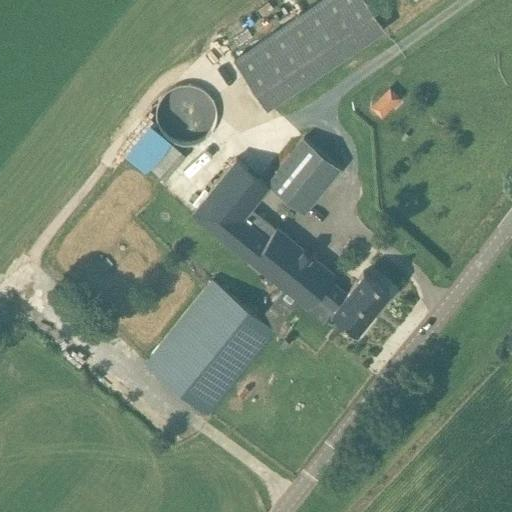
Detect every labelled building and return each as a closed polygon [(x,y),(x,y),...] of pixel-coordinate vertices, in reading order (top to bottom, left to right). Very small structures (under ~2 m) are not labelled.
[(364,0),(321,0),(234,60),(266,107),(383,27),(364,0)] [(178,85),(172,87),(167,90),(164,93),(162,95),(160,99),(158,102),(157,106),(156,108),(156,111),(155,115),(156,118),(156,122),(157,125),(158,128),(160,131),(163,135),(166,137),(168,139),(171,141),(174,143),(179,144),(186,145),(192,145),(196,143),(199,142),(204,139),(208,135),(211,132),(212,130),(213,128),(215,125),(216,121),(216,118),(217,114),(216,110),(215,106),(214,103),(212,98),(208,94),(206,91),(203,90),(200,88),(194,85),(189,84),(184,84),(178,85)] [(390,88),(372,106),(380,114),(398,96),(390,88)] [(304,213),(342,166),(303,134),(265,181),(304,213)] [(168,141),(147,166),(165,181),(186,155),(168,141)] [(235,157),(191,211),(255,262),(298,298),(308,306),(316,296),(332,308),(331,310),(356,331),(389,291),(364,271),(348,291),(332,278),(336,273),(277,228),(251,207),(269,185),(235,157)] [(210,278),(145,359),(210,410),(275,330),(210,278)]
